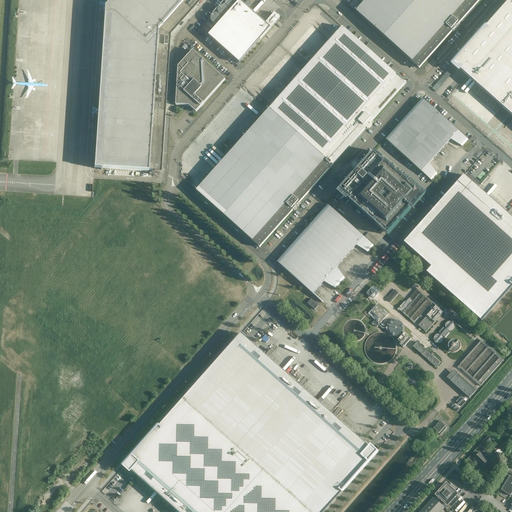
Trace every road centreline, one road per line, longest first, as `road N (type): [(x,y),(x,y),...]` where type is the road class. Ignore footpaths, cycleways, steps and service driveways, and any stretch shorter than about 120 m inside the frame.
road 1 (primary): [(511,374),(388,511)]
road 2 (primary): [(401,511),(511,390)]
